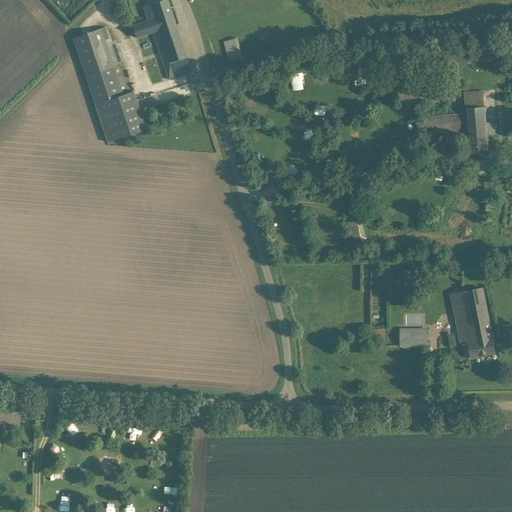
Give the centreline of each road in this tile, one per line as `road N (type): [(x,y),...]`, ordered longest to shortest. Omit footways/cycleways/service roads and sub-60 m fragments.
road 1 (unclassified): [(289,407),(286,340),(182,0)]
road 2 (unclassified): [(289,407),(0,391)]
road 3 (unclassified): [(511,405),(289,407)]
